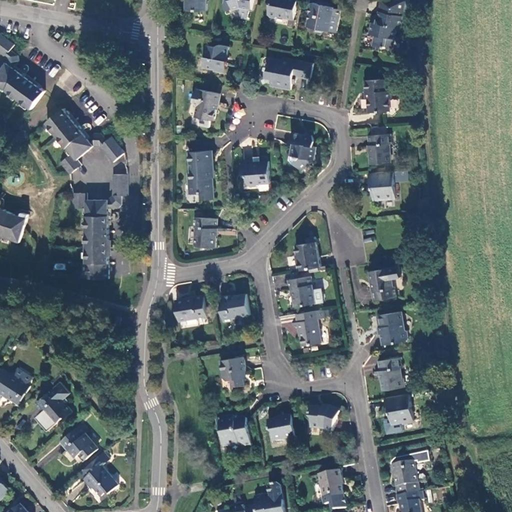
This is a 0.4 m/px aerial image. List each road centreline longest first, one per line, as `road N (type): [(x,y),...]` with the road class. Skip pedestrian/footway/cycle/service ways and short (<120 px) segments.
road 1 (residential): [(161,39),(157,279)]
road 2 (residential): [(157,279),(144,385),(160,431),(155,511)]
road 3 (residential): [(259,250),(278,378),(304,389),(357,381)]
road 4 (residential): [(317,197),(342,170),(341,120),(255,104),(252,122)]
road 5 (residential): [(357,381),(381,511)]
road 6 (residential): [(113,108),(41,41),(47,16)]
